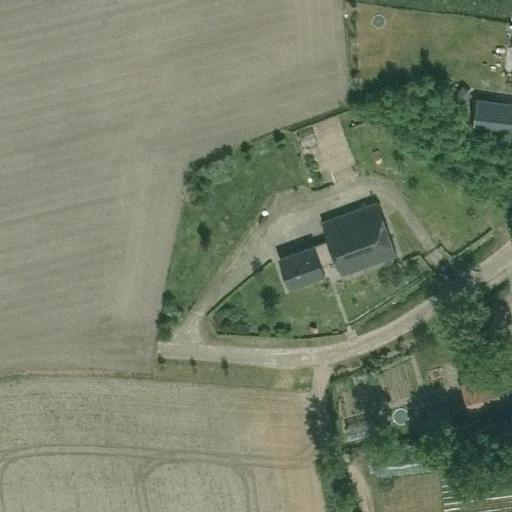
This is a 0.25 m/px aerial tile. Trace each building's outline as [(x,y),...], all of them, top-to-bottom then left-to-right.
[(461,104),(467,97),(459,89),(453,96),(461,104)] [(511,102),(504,101),(477,97),(473,126),(500,129),(511,130),(511,102)] [(343,273),(397,254),(378,200),(322,220),(329,239),(281,257),(291,285),(325,273),(322,264),(337,258),(343,273)] [(499,374),(509,372),(505,356),(480,362),(484,377),(462,384),(468,401),(495,393),(492,381),(500,379),(499,374)] [(453,409),(421,417),(427,438),(459,429),(453,409)]
